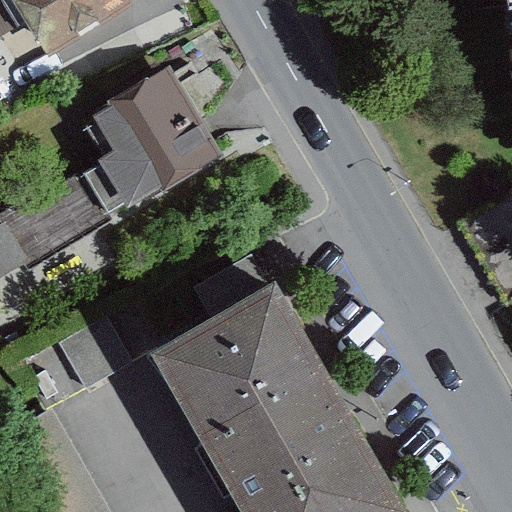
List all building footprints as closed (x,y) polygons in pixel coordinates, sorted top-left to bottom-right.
[(144,12),(136,0),(0,0),(0,41),(3,47),(37,27),(58,63),(144,12)] [(232,157),(183,77),(93,131),(116,169),(96,181),(122,223),(232,157)] [(40,270),(15,230),(0,238),(0,293),(0,294),(40,270)] [(417,511),(291,290),(166,362),(251,511),(417,511)] [(113,320),(67,347),(94,394),(140,367),(113,320)] [(0,450),(35,511),(111,511),(56,414),(0,445),(0,450)]
